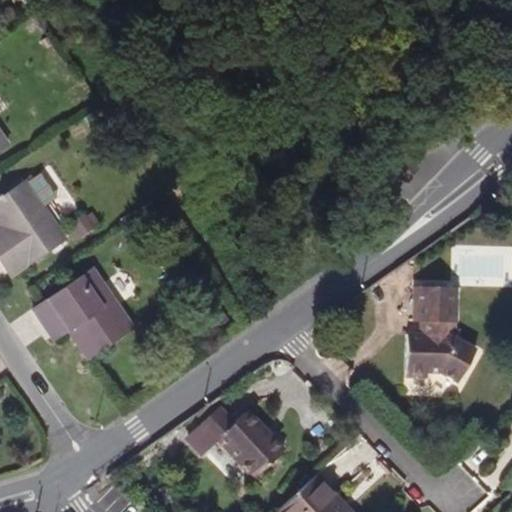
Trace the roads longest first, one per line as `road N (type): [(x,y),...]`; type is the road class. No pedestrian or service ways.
road 1 (residential): [(511,155),(276,332)]
road 2 (residential): [(276,332),(445,501)]
road 3 (residential): [(276,332),(87,465)]
road 4 (residential): [(87,465),(0,335)]
